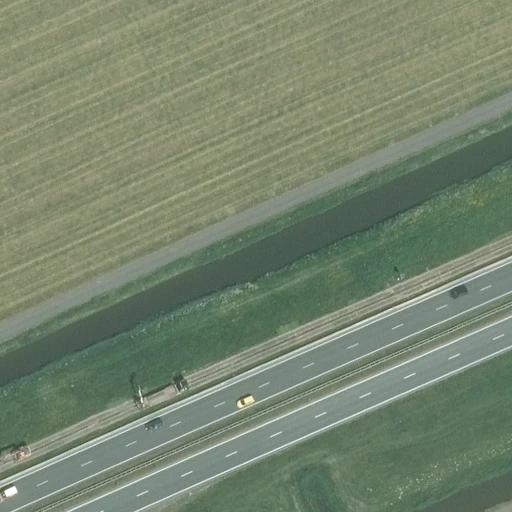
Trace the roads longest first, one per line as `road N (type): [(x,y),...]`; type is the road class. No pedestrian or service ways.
road 1 (track): [(0,332),(511,100)]
road 2 (trunk): [(511,276),(0,503)]
road 3 (trunk): [(100,511),(511,330)]
